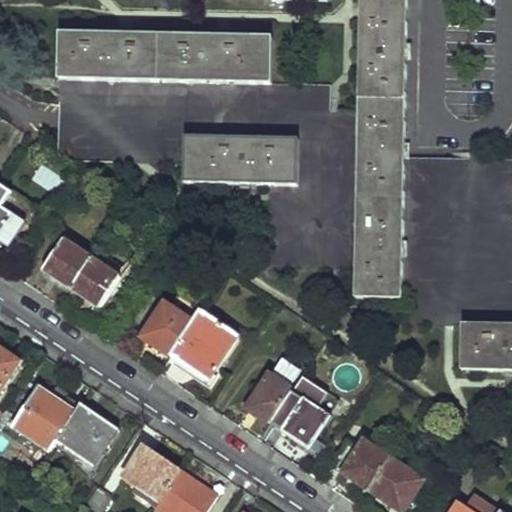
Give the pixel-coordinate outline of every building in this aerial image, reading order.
[(361,0),(361,23),(354,297),(395,298),(400,297),(408,24),(408,0),(361,0)] [(60,34),(59,80),(271,82),(272,37),(60,34)] [(185,135),(185,162),(184,182),(265,185),(296,186),(298,139),(185,135)] [(0,239),(8,245),(26,220),(2,205),(11,188),(0,181),(0,239)] [(14,193),(6,205),(29,219),(36,207),(14,193)] [(63,239),(42,270),(70,290),(92,258),(63,239)] [(92,258),(70,290),(98,308),(119,276),(92,258)] [(163,304),(141,337),(170,357),(200,312),(178,296),(170,308),(163,304)] [(200,312),(170,357),(191,371),(195,366),(211,377),(238,337),(200,312)] [(511,324),(461,323),(460,371),(511,372),(511,324)] [(0,396),(21,364),(0,349),(0,396)] [(283,356),(248,407),(270,422),(291,390),(287,387),(299,367),(283,356)] [(291,390),(270,422),(308,448),(330,414),(293,388),(291,390)] [(16,428),(53,454),(59,446),(84,408),(71,399),(65,408),(41,391),(16,428)] [(59,446),(95,471),(121,433),(84,408),(59,446)] [(480,438),(464,460),(476,469),(492,446),(480,438)] [(332,465),(369,490),(390,460),(362,441),(357,448),(346,441),(332,465)] [(133,484),(163,505),(183,474),(154,453),(133,484)] [(390,460),(369,490),(400,511),(421,482),(390,460)] [(212,511),(221,499),(183,474),(163,505),(158,511),(159,511),(212,511)] [(104,511),(113,499),(100,491),(85,511),(104,511)]
